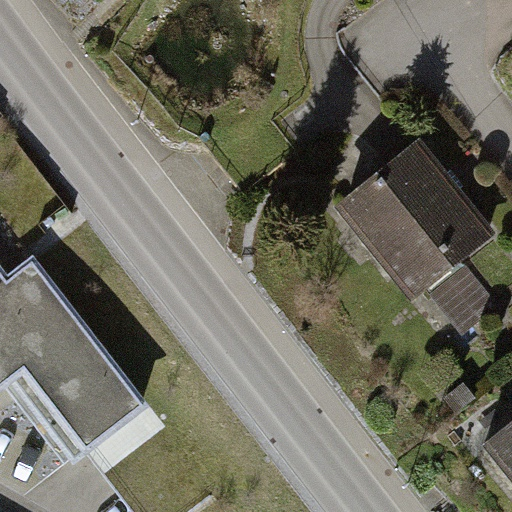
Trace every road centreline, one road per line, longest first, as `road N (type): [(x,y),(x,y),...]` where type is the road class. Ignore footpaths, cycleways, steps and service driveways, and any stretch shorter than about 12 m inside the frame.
road 1 (tertiary): [(365,511),(0,22)]
road 2 (residential): [(418,27),(511,146)]
